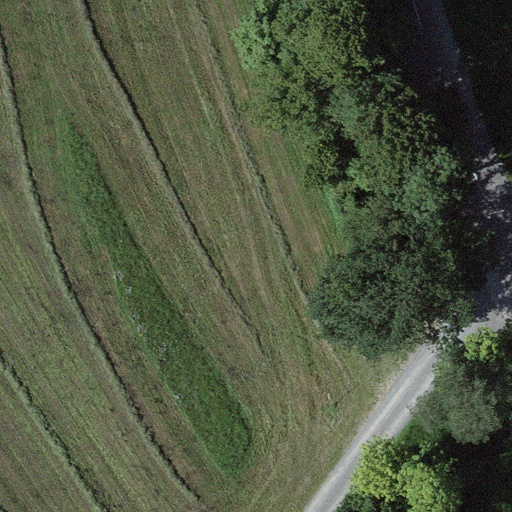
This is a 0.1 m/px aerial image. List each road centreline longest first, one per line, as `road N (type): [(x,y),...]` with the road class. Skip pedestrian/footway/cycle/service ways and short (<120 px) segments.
road 1 (track): [(342,511),(511,275)]
road 2 (tertiary): [(421,0),(511,236)]
